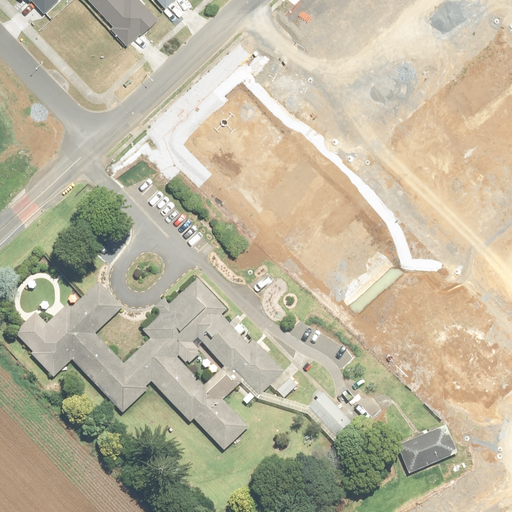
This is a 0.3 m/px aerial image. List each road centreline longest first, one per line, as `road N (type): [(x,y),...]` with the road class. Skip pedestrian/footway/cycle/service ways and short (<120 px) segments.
road 1 (unclassified): [(95,141),(247,0)]
road 2 (residential): [(95,141),(0,40)]
road 3 (unclassified): [(0,231),(95,141)]
